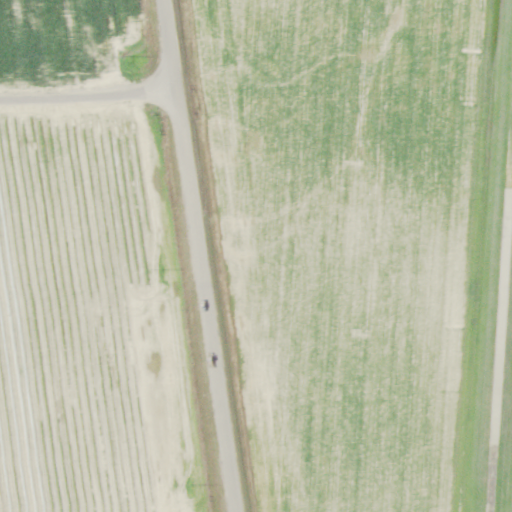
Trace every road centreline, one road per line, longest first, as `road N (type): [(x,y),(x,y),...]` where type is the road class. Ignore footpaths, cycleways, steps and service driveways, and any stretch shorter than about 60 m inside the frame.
road 1 (residential): [(243,511),(168,0)]
road 2 (residential): [(0,87),(181,85)]
